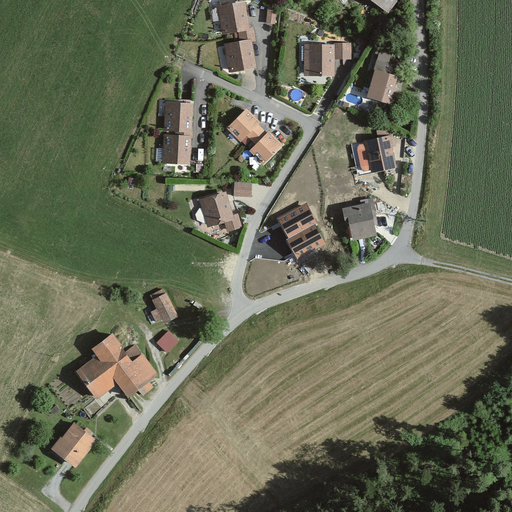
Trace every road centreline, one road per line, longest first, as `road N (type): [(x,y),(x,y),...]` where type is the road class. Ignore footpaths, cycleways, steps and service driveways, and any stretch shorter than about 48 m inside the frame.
road 1 (unclassified): [(73,511),(137,426),(242,314),(395,253),(408,228),(419,159),(419,0)]
road 2 (track): [(511,282),(395,253)]
